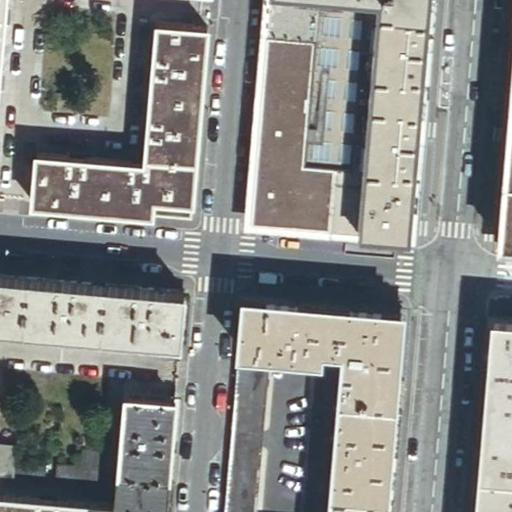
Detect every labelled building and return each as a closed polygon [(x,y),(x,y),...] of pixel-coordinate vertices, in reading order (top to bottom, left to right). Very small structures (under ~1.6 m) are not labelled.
[(0,0),(0,106),(1,96),(2,86),(2,81),(7,29),(8,15),(8,13),(9,0),(0,0)] [(351,226),(363,239),(384,4),(369,3),(354,175),(307,171),(321,0),(273,0),(254,218),(290,220),(308,222),(351,226)] [(354,175),(369,3),(334,0),(321,0),(307,171),(354,175)] [(397,242),(418,0),(334,0),(369,3),(384,4),(363,239),(397,242)] [(433,0),(418,0),(397,242),(413,243),(433,0)] [(156,205),(195,209),(210,34),(161,30),(158,63),(156,78),(152,126),(151,141),(149,168),(148,171),(135,170),(88,166),(73,164),(39,161),(35,211),(155,221),(156,205)] [(511,244),(511,120),(502,244),(511,244)] [(193,225),(195,209),(156,205),(155,221),(193,225)] [(187,299),(0,282),(0,332),(56,338),(72,339),(134,345),(150,346),(183,349),(187,299)] [(348,356),(352,313),(247,304),(242,359),(270,361),(321,365),(322,354),(348,356)] [(374,511),(391,316),(352,313),(348,356),(334,511),(374,511)] [(388,511),(406,318),(391,316),(374,511),(388,511)] [(494,511),(495,508),(502,417),(509,337),(511,336),(511,320),(494,319),(477,511),(494,511)] [(511,336),(509,337),(502,417),(511,417),(511,336)] [(334,511),(348,356),(322,354),(321,365),(308,511),(334,511)] [(270,361),(242,359),(236,428),(264,431),(270,361)] [(0,511),(168,511),(177,408),(128,404),(118,511),(106,511),(59,508),(43,507),(0,503),(0,511)] [(495,508),(511,509),(511,417),(502,417),(495,508)] [(264,431),(236,428),(235,444),(233,463),(261,466),(262,447),(264,431)] [(0,484),(14,486),(16,469),(17,452),(0,450),(0,484)] [(83,475),(82,492),(101,493),(104,460),(85,458),(83,475)] [(256,511),(261,466),(233,463),(228,511),(256,511)] [(16,469),(14,486),(45,488),(46,472),(16,469)] [(58,490),(82,492),(83,475),(60,473),(58,490)]
